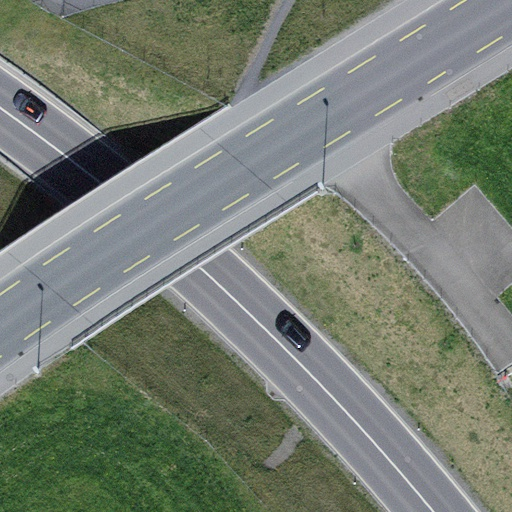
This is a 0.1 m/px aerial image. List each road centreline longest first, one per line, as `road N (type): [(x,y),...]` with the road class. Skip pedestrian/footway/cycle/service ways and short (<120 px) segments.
road 1 (tertiary): [(511,3),(155,214),(0,318)]
road 2 (primary): [(0,108),(290,350),(433,511)]
